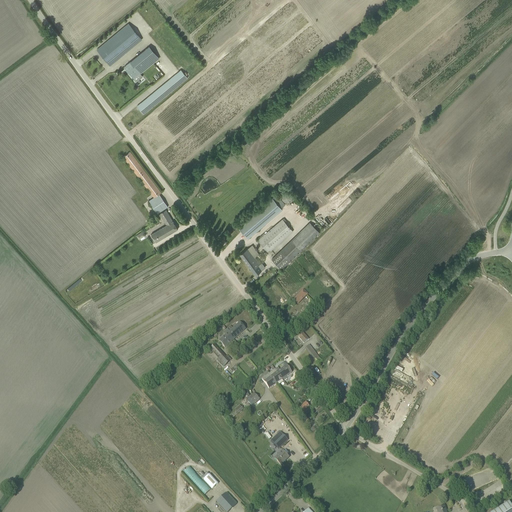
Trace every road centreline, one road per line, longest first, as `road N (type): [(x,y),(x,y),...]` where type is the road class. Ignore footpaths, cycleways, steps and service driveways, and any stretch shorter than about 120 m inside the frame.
road 1 (unclassified): [(346,430),(29,0)]
road 2 (unclassified): [(346,430),(404,331),(460,267),(511,251)]
road 3 (unclassified): [(458,502),(346,430)]
